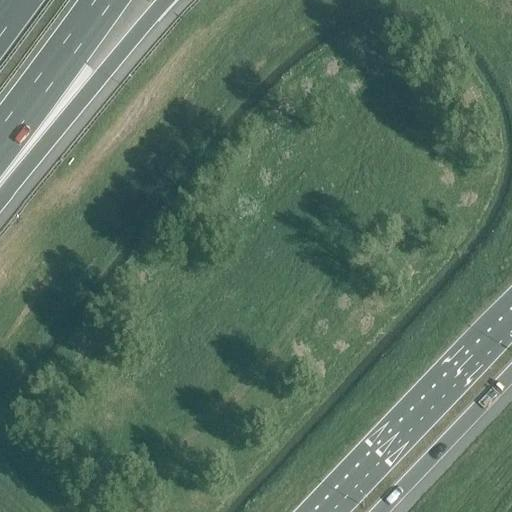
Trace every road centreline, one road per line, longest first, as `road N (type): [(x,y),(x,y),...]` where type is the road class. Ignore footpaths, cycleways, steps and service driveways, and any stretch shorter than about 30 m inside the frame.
road 1 (motorway): [(511,309),(321,511)]
road 2 (motorway): [(0,183),(168,0)]
road 3 (motorway): [(378,511),(511,371)]
road 4 (motorway): [(0,135),(99,0)]
